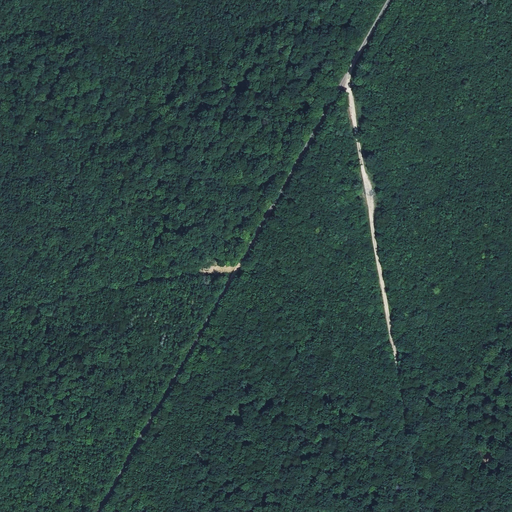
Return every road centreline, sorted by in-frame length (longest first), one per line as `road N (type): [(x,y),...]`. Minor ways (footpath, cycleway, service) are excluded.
road 1 (track): [(345,83),(418,511)]
road 2 (track): [(243,263),(392,0)]
road 3 (track): [(100,511),(243,263)]
road 4 (track): [(84,293),(243,263)]
